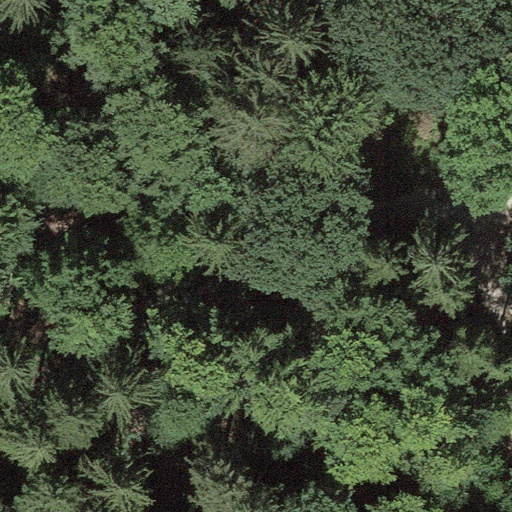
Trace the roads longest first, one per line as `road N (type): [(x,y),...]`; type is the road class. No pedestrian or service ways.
road 1 (track): [(511,191),(280,249),(176,290),(82,343),(0,419)]
road 2 (track): [(460,201),(483,282),(511,336)]
